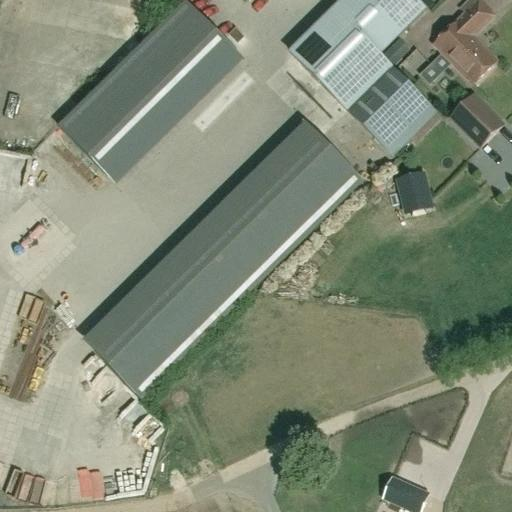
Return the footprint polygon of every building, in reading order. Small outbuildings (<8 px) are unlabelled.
[(187,0),(186,0),(60,125),(113,178),(116,188),(127,192),(139,204),(141,205),(160,198),(158,191),(179,184),(187,187),(191,175),(202,164),(198,151),(204,149),(219,134),(216,131),(211,116),(215,106),(224,98),(222,91),(232,66),(246,51),(195,0),(187,0)] [(86,0),(72,0),(70,5),(83,11),(88,1),(86,0)] [(393,159),(437,115),(381,59),(428,13),(414,0),(345,0),(290,55),(393,159)] [(473,39),(495,18),(477,0),(472,0),(461,11),(465,16),(434,47),(474,88),(499,65),(473,39)] [(504,126),(474,96),(451,119),(480,148),(504,126)] [(295,231),(364,180),(331,135),(305,154),(303,150),(288,151),(282,143),(281,143),(223,186),(234,201),(225,202),(236,217),(235,200),(248,199),(281,176),(292,191),(295,231)] [(400,185),(407,212),(431,206),(423,179),(400,185)] [(182,246),(79,323),(146,411),(141,418),(144,421),(149,424),(160,439),(170,431),(144,396),(147,398),(164,386),(228,288),(219,276),(212,288),(191,303),(208,278),(200,267),(191,261),(208,235),(197,221),(195,220),(188,232),(177,240),(182,246)] [(407,511),(423,511),(430,497),(393,481),(384,501),(407,511)]
